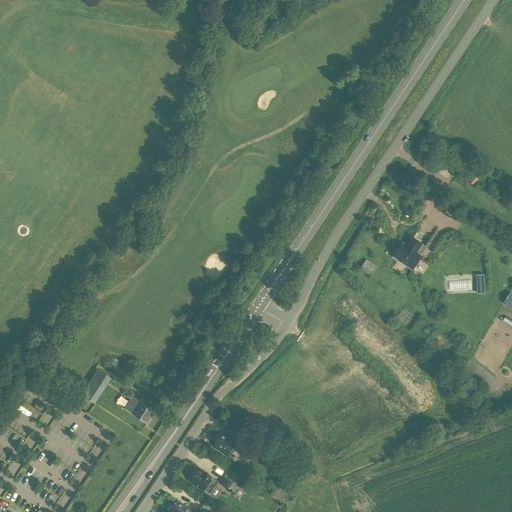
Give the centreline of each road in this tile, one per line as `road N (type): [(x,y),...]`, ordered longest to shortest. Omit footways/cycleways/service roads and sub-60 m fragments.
road 1 (unclassified): [(288,324),(349,214),(492,0)]
road 2 (primary): [(258,306),(457,0)]
road 3 (primary): [(118,511),(258,306)]
road 4 (unclassified): [(140,511),(216,399),(288,324)]
